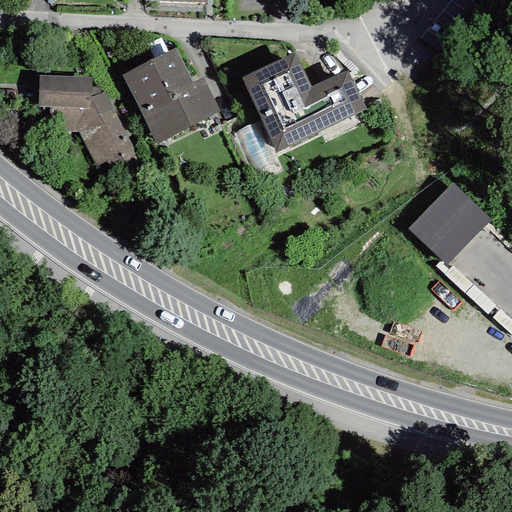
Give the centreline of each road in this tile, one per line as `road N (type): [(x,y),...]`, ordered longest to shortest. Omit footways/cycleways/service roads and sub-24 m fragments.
road 1 (secondary): [(511,429),(346,388),(214,325),(117,276),(0,182)]
road 2 (residential): [(426,0),(346,33),(0,22)]
